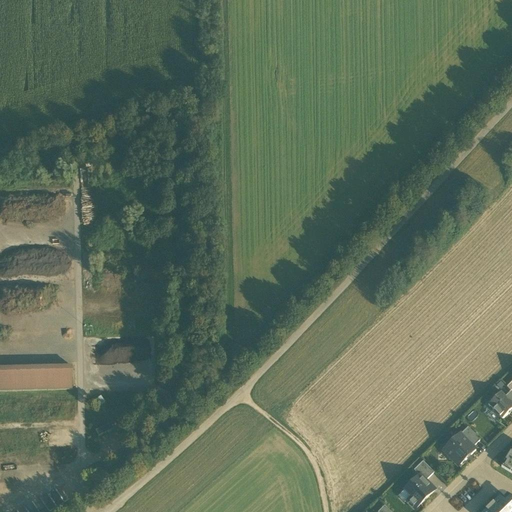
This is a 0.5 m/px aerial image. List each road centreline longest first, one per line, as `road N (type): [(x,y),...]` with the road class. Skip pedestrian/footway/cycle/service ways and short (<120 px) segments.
road 1 (track): [(242,391),(511,102)]
road 2 (track): [(104,511),(242,391)]
road 3 (track): [(325,511),(315,462),(242,391)]
